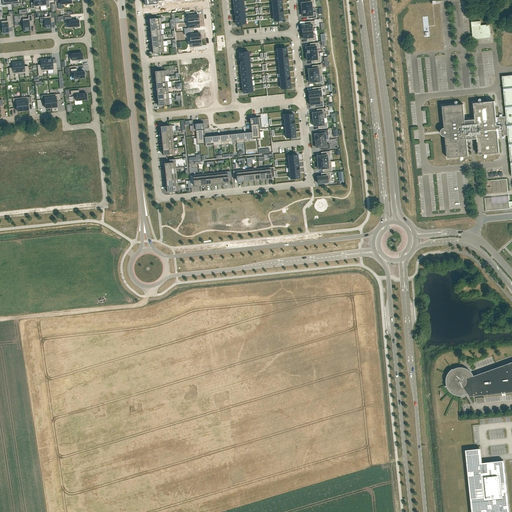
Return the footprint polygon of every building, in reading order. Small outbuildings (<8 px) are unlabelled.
[(33,0),(34,2),(31,3),(32,9),(35,8),(35,7),(40,6),(39,0),(33,0)] [(45,0),(39,0),(40,6),(41,10),(46,10),(46,7),(49,7),(49,1),(46,1),(45,0)] [(60,0),(61,3),(58,3),(58,9),(62,9),(62,4),(72,3),(71,0),(60,0)] [(306,0),(307,2),(301,3),(302,10),(312,9),(312,4),(315,4),(314,0),(306,0)] [(312,9),(302,10),(302,17),(308,16),(309,19),(316,18),(316,12),(313,13),(312,9)] [(45,25),(44,25),(44,28),(45,28),(45,29),(51,28),(51,23),(54,23),(53,12),(49,13),(50,16),(44,17),(45,25)] [(28,18),(23,19),(24,31),(30,30),(30,25),(33,25),(32,15),(28,15),(28,18)] [(7,21),(1,21),(3,33),(9,33),(8,27),(12,27),(11,16),(7,16),(7,21)] [(71,17),(65,17),(65,24),(68,24),(69,27),(76,27),(76,28),(79,27),(79,26),(80,26),(79,20),(72,21),(71,17)] [(307,25),(301,25),(302,32),(312,31),(312,27),(315,26),(314,21),(307,22),(307,25)] [(489,25),(481,25),(480,21),(471,22),(472,26),(473,39),(491,38),(489,25)] [(312,31),(302,32),(303,39),(309,38),(309,41),(316,40),(316,35),(313,35),(312,31)] [(310,47),(306,47),(306,54),(317,53),(316,49),(319,48),(319,43),(311,43),(312,46),(310,47)] [(78,53),(69,54),(70,64),(76,64),(76,60),(83,59),(82,53),(81,53),(81,52),(78,52),(78,53)] [(317,53),(306,54),(307,61),(312,60),(313,60),(313,63),(321,62),(320,57),(319,57),(318,53),(317,53)] [(52,58),(46,59),(48,71),(48,70),(53,69),(54,74),(58,73),(56,63),(53,63),(52,58)] [(41,65),(37,65),(39,76),(43,76),(42,71),(48,71),(46,59),(40,59),(41,65)] [(24,61),(18,62),(19,74),(25,73),(25,76),(29,76),(28,66),(25,66),(24,61)] [(13,67),(9,68),(10,79),(14,79),(14,74),(19,74),(18,62),(12,62),(13,67)] [(312,69),(308,69),(309,76),(322,75),(321,65),(313,66),(314,69),(312,69)] [(77,69),(71,69),(71,73),(73,73),(74,79),(85,78),(85,75),(86,75),(85,72),(84,72),(84,71),(77,72),(77,69)] [(322,75),(309,76),(309,83),(314,82),(315,82),(315,85),(323,84),(322,75)] [(506,116),(508,136),(511,176),(511,175),(511,75),(502,76),(506,116)] [(314,91),(308,91),(309,98),(322,97),(321,87),(314,88),(314,91)] [(79,90),(71,91),(71,95),(73,95),(74,101),(83,100),(83,101),(86,101),(86,100),(87,100),(86,93),(79,94),(79,90)] [(60,94),(50,95),(52,108),(57,107),(57,100),(61,100),(60,94)] [(50,95),(41,96),(42,102),(45,101),(46,108),(52,108),(50,95)] [(31,97),(22,98),(23,111),(29,110),(28,103),(31,103),(31,97)] [(322,97),(309,98),(310,105),(315,104),(316,107),(323,107),(322,97)] [(22,98),(13,99),(13,105),(16,104),(17,111),(23,111),(22,98)] [(473,103),(475,119),(465,120),(463,104),(442,106),(445,130),(442,131),(443,134),(445,134),(447,158),(468,156),(467,140),(477,139),(479,155),(499,153),(498,137),(501,136),(502,138),(505,138),(504,136),(508,136),(506,116),(503,117),(502,115),(499,115),(499,117),(496,117),(494,101),(473,103)] [(318,112),(312,113),(313,120),(323,118),(326,118),(325,108),(318,109),(318,112)] [(323,118),(313,120),(314,126),(320,126),(320,129),(327,128),(327,122),(324,123),(323,118)] [(259,124),(250,125),(251,125),(252,132),(251,132),(252,139),(260,138),(259,124)] [(204,129),(196,130),(196,131),(197,145),(205,144),(205,137),(204,137),(204,130),(204,129)] [(320,134),(315,134),(315,141),(326,140),(329,140),(328,136),(328,130),(320,131),(320,134)] [(245,133),(244,133),(244,140),(252,139),(251,132),(251,131),(248,132),(245,133)] [(237,133),(236,134),(236,141),(236,143),(245,142),(244,140),(244,133),(243,133),(243,132),(240,132),(241,133),(237,133)] [(230,134),(228,134),(229,141),(236,141),(236,134),(235,134),(235,133),(233,133),(233,134),(230,134)] [(221,135),(220,135),(221,145),(229,144),(229,141),(228,134),(226,135),(223,135),(223,134),(221,134),(221,135)] [(213,136),(212,136),(213,145),(221,145),(220,135),(219,135),(216,136),(215,135),(213,135),(213,136)] [(205,137),(205,144),(205,146),(213,145),(212,136),(211,136),(208,137),(208,136),(205,136),(205,137)] [(326,140),(315,141),(316,148),(322,147),(322,150),(330,149),(329,144),(326,144),(326,140)] [(323,155),(317,156),(317,163),(328,161),(327,157),(330,157),(330,151),(322,152),(323,155)] [(169,163),(164,163),(165,169),(176,168),(175,159),(169,160),(169,163)] [(328,161),(317,163),(318,169),(324,169),(324,172),(332,171),(331,161),(328,161)] [(270,167),(265,168),(266,179),(272,178),(271,177),(275,177),(274,167),(270,167)] [(242,170),(233,171),(233,177),(234,177),(237,177),(237,182),(243,181),(242,170)] [(231,171),(222,172),(223,183),(229,183),(228,178),(231,177),(231,171)] [(323,176),(317,177),(318,184),(331,182),(330,172),(323,173),(323,176)] [(505,178),(493,178),(493,184),(495,184),(495,188),(501,187),(501,191),(506,190),(505,188),(505,178)] [(503,205),(507,205),(506,194),(494,195),(484,196),(485,199),(494,198),(494,204),(496,204),(496,207),(503,206),(503,205)] [(511,362),(474,376),(473,375),(473,374),(472,373),(471,372),(470,371),(469,370),(468,369),(467,369),(466,368),(465,368),(464,367),(463,367),(461,367),(460,367),(460,366),(459,366),(458,367),(456,367),(455,367),(454,368),(453,369),(452,369),(451,370),(450,371),(449,372),(448,373),(448,374),(447,375),(447,377),(446,378),(446,379),(446,380),(446,382),(446,383),(446,384),(447,386),(447,387),(448,388),(449,389),(449,390),(450,391),(451,392),(452,393),(453,393),(454,394),(456,395),(457,395),(458,395),(459,395),(461,396),(461,395),(462,395),(463,395),(464,394),(466,394),(467,393),(468,393),(469,396),(511,392),(511,362)] [(508,511),(504,460),(482,463),(480,448),(466,450),(471,511),(508,511)]
